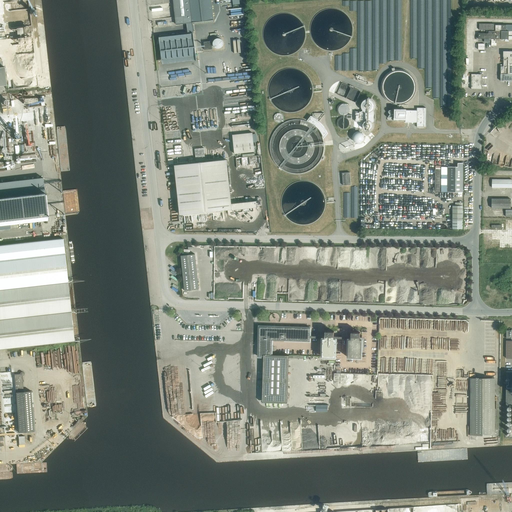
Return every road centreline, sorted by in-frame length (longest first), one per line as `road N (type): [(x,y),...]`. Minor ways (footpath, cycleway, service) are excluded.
road 1 (unknown): [(166,303),(167,409),(215,457),(456,445),(463,441),(463,409)]
road 2 (unclassified): [(474,312),(166,303),(160,237)]
road 3 (unclassified): [(476,242),(160,237)]
road 4 (unclassified): [(160,237),(131,0)]
road 5 (unknown): [(251,305),(246,278),(256,267),(414,273)]
road 6 (unclassified): [(476,242),(478,134),(489,116),(511,104)]
